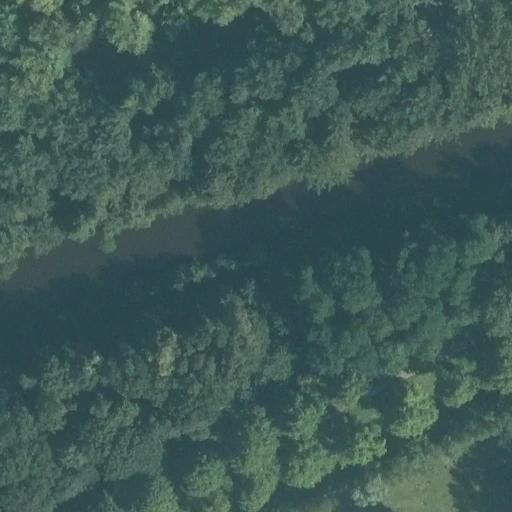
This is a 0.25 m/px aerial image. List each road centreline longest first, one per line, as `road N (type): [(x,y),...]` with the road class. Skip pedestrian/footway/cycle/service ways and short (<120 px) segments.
road 1 (unknown): [(460,0),(390,68),(243,130),(0,199)]
road 2 (unclassified): [(138,511),(409,364),(511,319)]
